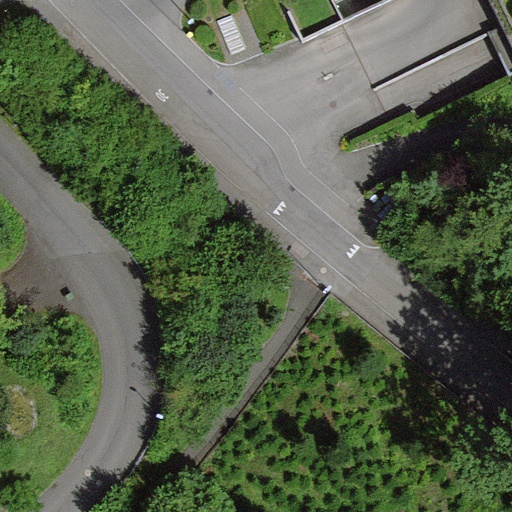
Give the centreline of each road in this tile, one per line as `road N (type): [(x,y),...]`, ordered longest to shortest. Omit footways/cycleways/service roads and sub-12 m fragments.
road 1 (residential): [(84,0),(243,161),(511,381)]
road 2 (residential): [(108,285),(131,369),(127,407),(88,485),(63,511)]
road 3 (residential): [(0,156),(108,285)]
